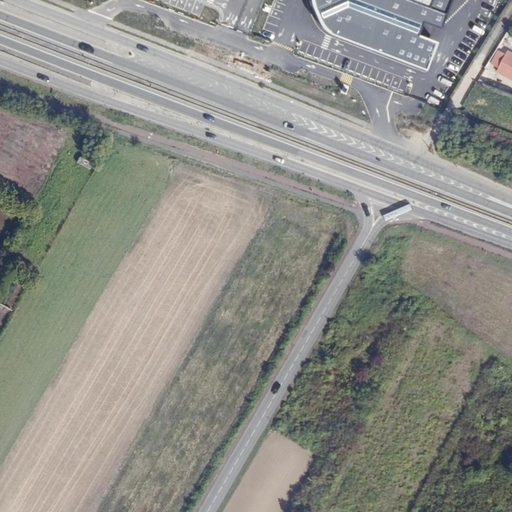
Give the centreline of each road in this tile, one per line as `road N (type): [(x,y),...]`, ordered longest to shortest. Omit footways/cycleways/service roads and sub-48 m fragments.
road 1 (primary): [(0,39),(511,235)]
road 2 (primary): [(511,208),(0,15)]
road 3 (primary): [(511,206),(20,0)]
road 4 (primary): [(0,61),(331,179)]
road 5 (tertiary): [(210,511),(370,231)]
road 6 (track): [(511,3),(414,164)]
